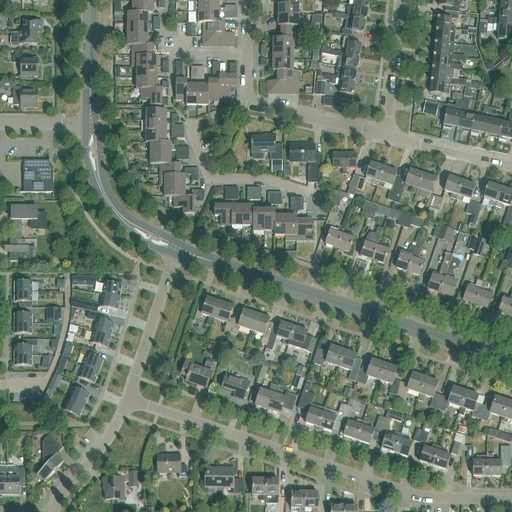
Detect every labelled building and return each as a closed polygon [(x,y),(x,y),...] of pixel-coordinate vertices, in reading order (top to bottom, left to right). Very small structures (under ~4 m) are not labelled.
[(278,5),(278,15),(298,16),(298,5),(300,5),(300,0),(285,0),(286,5),(278,5)] [(355,0),(354,6),(368,9),(369,0),(355,0)] [(458,0),(439,0),(438,6),(445,7),(444,12),(458,13),(459,9),(457,9),(458,0)] [(511,0),(501,0),(500,12),(511,13),(511,0)] [(219,2),(214,2),(194,2),(194,13),(196,13),(198,13),(219,13),(225,13),(225,9),(219,9),(219,2)] [(153,3),(132,3),(132,14),(148,14),(153,14),(153,3)] [(366,21),(368,9),(354,6),(347,5),(346,11),(348,11),(348,15),(347,15),(347,18),(352,19),(366,21)] [(511,13),(500,12),(500,20),(494,19),(494,25),(511,27),(511,13)] [(203,24),(219,24),(219,13),(198,13),(196,13),(196,24),(198,24),(203,24)] [(148,14),(132,14),(128,14),(128,25),(147,25),(148,14)] [(341,35),(351,37),(352,32),(363,34),(366,21),(352,19),(347,18),(347,15),(341,14),(340,19),(346,20),(344,29),(342,29),(341,35)] [(436,31),(449,33),(455,33),(455,35),(461,36),(461,31),(456,31),(456,28),(450,28),(451,20),(458,21),(458,16),(444,14),(444,19),(437,18),(436,31)] [(298,27),(298,16),(278,15),(278,26),(281,26),(281,33),(295,33),(295,27),(298,27)] [(42,21),(15,21),(15,26),(22,26),(23,33),(37,33),(42,33),(42,21)] [(224,24),(219,24),(203,24),(203,34),(209,34),(216,34),(221,34),(224,34),(224,24)] [(480,24),(479,34),(486,34),(487,31),(487,25),(480,24)] [(147,25),(128,25),(128,36),(147,36),(147,25)] [(187,25),(187,38),(195,38),(195,25),(187,25)] [(511,27),(494,25),(493,32),(498,32),(497,40),(511,41),(511,27)] [(448,44),(454,45),(455,35),(455,33),(449,33),(436,31),(434,43),(448,44)] [(23,33),(10,33),(10,45),(12,47),(18,47),(18,45),(37,45),(37,33),(23,33)] [(273,39),(273,50),(292,50),(292,39),(295,39),(295,33),(281,33),(280,39),(273,39)] [(147,36),(128,36),(127,47),(132,47),(147,47),(147,36)] [(346,56),(359,58),(361,46),(354,44),(354,39),(343,37),(341,48),(347,49),(346,56)] [(433,56),(453,58),(452,60),(458,61),(459,55),(453,54),(454,45),(448,44),(434,43),(433,56)] [(328,47),(322,46),(321,54),(334,57),(334,52),(329,51),(328,47)] [(152,47),(147,47),(132,47),(132,57),(152,57),(152,47)] [(273,50),(273,61),(292,61),(292,50),(273,50)] [(339,58),(337,67),(357,71),(359,58),(346,56),(340,55),(340,53),(334,52),(334,57),(339,58)] [(21,59),(21,56),(13,56),(13,64),(21,64),(21,77),(37,77),(37,59),(21,59)] [(452,65),(452,60),(453,58),(433,56),(432,68),(453,70),(462,71),(463,66),(452,65)] [(136,68),(157,69),(157,57),(152,57),(132,57),(132,68),(136,68)] [(272,72),(277,72),(292,72),(292,61),(273,61),(272,72)] [(337,72),(336,77),(335,80),(355,84),(357,71),(337,67),(336,67),(335,72),(337,72)] [(157,69),(136,68),(136,79),(157,79),(157,69)] [(452,79),(453,70),(432,68),(430,81),(450,83),(449,85),(456,86),(456,79),(452,79)] [(292,72),(277,72),(277,82),(279,82),(285,82),(291,82),(297,82),(297,72),(292,72)] [(355,84),(335,80),(336,77),(330,76),(330,79),(329,81),(328,84),(340,86),(339,94),(353,96),(355,84)] [(219,81),(218,97),(229,97),(229,88),(236,88),(236,77),(219,77),(219,81)] [(157,79),(136,79),(136,90),(141,90),(157,90),(157,79)] [(186,101),(187,86),(187,81),(176,81),(175,101),(186,101)] [(208,81),(208,86),(208,102),(218,102),(218,97),(219,81),(208,81)] [(443,94),(448,95),(449,85),(450,83),(430,81),(429,94),(442,95),(443,94)] [(317,82),(315,95),(323,96),(325,83),(317,82)] [(197,107),(197,86),(187,86),(186,101),(186,106),(197,107)] [(197,86),(197,107),(208,107),(208,102),(208,86),(197,86)] [(13,106),(21,106),(21,108),(37,108),(37,90),(21,90),(21,88),(20,88),(14,88),(13,88),(13,106)] [(162,90),(157,90),(141,90),(141,101),(151,101),(151,107),(167,107),(168,101),(162,101),(162,90)] [(474,117),(466,115),(469,101),(463,100),(462,103),(460,114),(457,130),(463,131),(463,132),(470,134),(474,117)] [(451,130),(451,128),(457,130),(460,114),(462,103),(456,101),(454,113),(446,111),(444,118),(442,128),(451,130)] [(439,104),(438,106),(425,104),(423,113),(444,118),(446,111),(447,106),(439,104)] [(146,111),(146,122),(166,122),(166,111),(146,111)] [(508,124),(502,123),(499,140),(507,142),(507,140),(511,142),(511,141),(511,113),(510,113),(508,124)] [(485,135),(488,120),(474,117),(470,134),(478,136),(479,134),(485,135)] [(499,140),(502,123),(488,120),(485,135),(491,137),(490,138),(499,140)] [(146,122),(146,133),(166,133),(166,122),(146,122)] [(150,144),(150,143),(166,144),(166,143),(166,133),(146,133),(146,144),(150,144)] [(262,160),(262,153),(270,153),(270,161),(282,161),(281,146),(275,146),(274,136),(265,136),(265,138),(251,138),(252,153),(252,160),(262,160)] [(150,143),(150,144),(150,154),(171,154),(171,143),(166,143),(166,144),(150,143)] [(320,183),(320,176),(320,154),(312,154),(312,144),(292,144),(292,164),(308,164),(309,169),(307,169),(308,176),(308,184),(320,183)] [(356,153),(333,154),(333,159),(333,168),(333,169),(342,169),(342,175),(347,175),(347,169),(356,168),(356,153)] [(160,165),(171,165),(171,154),(150,154),(150,165),(160,165)] [(53,196),(53,168),(53,170),(49,170),(49,158),(49,161),(24,161),(24,193),(20,193),(53,193),(53,196)] [(272,172),(282,172),(282,162),(272,162),(272,172)] [(378,187),(381,177),(384,168),(370,163),(365,178),(373,181),(371,185),(378,187)] [(160,176),(185,176),(185,173),(180,173),(180,165),(171,165),(160,165),(160,176)] [(384,168),(381,177),(378,187),(383,188),(384,184),(391,187),(387,200),(393,202),(400,179),(395,178),(395,176),(397,172),(384,168)] [(406,182),(400,179),(393,202),(399,204),(404,189),(411,191),(417,193),(422,176),(423,174),(410,170),(407,176),(406,182)] [(422,176),(417,193),(417,195),(428,199),(426,207),(432,209),(436,197),(430,195),(436,179),(429,176),(423,174),(422,176)] [(164,187),(185,187),(185,176),(160,176),(160,187),(164,187)] [(354,176),(353,176),(347,195),(353,196),(355,189),(356,189),(360,178),(354,176)] [(450,198),(456,200),(462,181),(449,177),(444,191),(451,194),(450,198)] [(365,180),(360,178),(356,189),(361,191),(365,180)] [(475,185),(462,181),(456,200),(461,202),(463,198),(470,200),(475,185)] [(495,207),(501,188),(488,184),(484,198),(491,201),(490,205),(495,207)] [(185,198),(185,197),(185,187),(164,187),(164,198),(174,198),(185,198)] [(511,198),(511,191),(501,188),(495,207),(501,209),(502,204),(510,207),(511,198)] [(337,208),(342,196),(336,194),(332,206),(337,208)] [(185,198),(174,198),(174,209),(183,209),(183,215),(194,215),(194,198),(192,198),(185,197),(185,198)] [(436,197),(432,209),(438,211),(442,199),(436,197)] [(367,218),(372,204),(366,202),(361,216),(367,218)] [(472,216),(475,204),(469,202),(465,214),(472,216)] [(377,206),(372,204),(367,218),(372,220),(375,213),(377,206)] [(482,206),(475,204),(472,216),(478,218),(482,206)] [(37,216),(37,208),(20,207),(20,205),(9,205),(9,231),(21,231),(21,221),(32,221),(32,228),(45,229),(45,216),(47,216),(37,216)] [(231,225),(231,205),(214,205),(214,216),(220,216),(220,225),(231,225)] [(231,225),(242,226),(242,206),(231,205),(231,225)] [(242,226),(252,226),(253,210),(253,206),(242,206),(242,226)] [(375,211),(375,213),(381,215),(384,208),(383,208),(377,206),(375,211)] [(507,228),(511,214),(511,209),(508,208),(502,227),(507,228)] [(264,210),(253,210),(252,226),(252,231),(264,231),(264,210)] [(264,231),(273,231),(275,215),(275,211),(264,210),(264,231)] [(396,225),(403,228),(407,215),(401,213),(396,225)] [(273,236),(285,236),(285,215),(275,215),(273,231),(273,236)] [(284,240),(296,241),(296,220),(296,216),(285,215),(285,236),(284,240)] [(421,229),(423,221),(407,215),(403,228),(408,229),(409,225),(421,229)] [(472,216),(470,224),(476,225),(478,218),(472,216)] [(313,220),(296,220),(296,241),(312,241),(313,220)] [(467,226),(460,224),(458,231),(465,233),(467,226)] [(438,239),(442,227),(436,225),(432,237),(438,239)] [(454,231),(442,227),(438,239),(450,243),(454,231)] [(325,245),(337,249),(342,235),(343,230),(338,228),(337,231),(331,228),(325,245)] [(360,256),(372,260),(378,242),(379,240),(382,229),(377,228),(375,234),(373,234),(371,233),(368,235),(367,236),(366,240),(360,256)] [(342,235),(337,249),(349,253),(354,236),(347,234),(347,237),(342,235)] [(467,249),(473,251),(477,239),(471,237),(467,249)] [(477,239),(473,251),(472,255),(480,258),(486,242),(477,239)] [(9,240),(9,248),(5,248),(5,253),(9,253),(9,262),(35,262),(35,248),(25,248),(25,240),(9,240)] [(378,242),(372,260),(384,264),(389,248),(383,246),(384,244),(378,242)] [(407,272),(412,259),(415,248),(410,246),(407,254),(401,252),(396,269),(407,272)] [(415,248),(412,259),(407,272),(419,276),(424,260),(418,258),(421,250),(415,248)] [(511,255),(511,251),(511,250),(506,248),(502,260),(508,262),(511,255)] [(296,260),(296,252),(285,252),(285,257),(296,260)] [(428,289),(440,293),(452,258),(453,256),(446,253),(438,275),(433,273),(428,289)] [(452,258),(440,293),(451,297),(456,281),(450,279),(452,272),(458,270),(460,262),(457,260),(452,258)] [(72,278),(72,286),(82,286),(82,278),(72,278)] [(463,301),(475,305),(482,282),(477,280),(474,287),(469,285),(463,301)] [(14,293),(32,293),(32,283),(14,282),(14,293)] [(482,282),(475,305),(486,309),(492,292),(486,290),(488,284),(482,282)] [(102,295),(120,298),(122,286),(104,283),(102,295)] [(32,303),(32,293),(14,293),(14,303),(18,303),(18,308),(32,309),(32,303)] [(510,316),(511,310),(511,294),(510,298),(504,296),(499,312),(510,316)] [(120,298),(102,295),(100,308),(118,311),(120,298)] [(206,298),(205,301),(199,299),(197,307),(193,321),(199,323),(202,314),(210,317),(207,325),(212,327),(215,319),(220,303),(206,298)] [(82,302),(80,309),(97,313),(99,305),(82,302)] [(224,331),(230,334),(235,320),(229,318),(233,307),(220,303),(215,319),(227,323),(224,331)] [(240,321),(235,320),(230,334),(236,336),(239,327),(251,331),(257,315),(244,310),(240,321)] [(88,312),(87,318),(95,320),(97,314),(88,312)] [(14,325),(32,325),(32,314),(14,314),(14,325)] [(49,314),(49,323),(60,323),(61,315),(49,314)] [(270,319),(257,315),(251,331),(249,339),(253,341),(256,332),(264,335),(261,344),(267,346),(270,337),(274,324),(269,322),(270,319)] [(94,332),(111,337),(114,324),(97,320),(94,332)] [(283,345),(288,346),(294,327),(282,323),(281,326),(274,324),(270,337),(267,346),(266,349),(271,351),(276,339),(277,338),(284,340),(283,345)] [(32,325),(14,325),(14,335),(32,335),(32,325)] [(308,332),(294,327),(288,346),(311,354),(316,341),(306,338),(308,332)] [(94,332),(90,344),(107,349),(111,337),(94,332)] [(14,346),(14,356),(32,356),(32,341),(23,341),(23,346),(14,346)] [(338,367),(343,350),(331,346),(329,354),(317,350),(312,364),(322,367),(324,362),(338,367)] [(82,366),(99,372),(103,361),(92,357),(94,351),(83,347),(80,353),(86,356),(82,366)] [(62,356),(62,357),(69,359),(71,353),(64,350),(64,351),(62,356)] [(354,382),(359,368),(361,361),(355,358),(356,355),(343,350),(338,367),(350,371),(347,380),(354,382)] [(14,367),(32,367),(32,356),(14,356),(14,367)] [(379,381),(384,364),(372,360),(371,364),(364,361),(357,382),(363,385),(366,376),(379,381)] [(205,391),(206,389),(212,373),(210,373),(212,366),(213,365),(212,364),(206,362),(203,370),(192,366),(193,364),(186,361),(181,375),(181,377),(186,379),(187,380),(185,384),(195,388),(205,391)] [(397,369),(384,364),(379,381),(391,385),(389,393),(395,396),(400,382),(393,380),(397,369)] [(82,366),(78,378),(94,384),(99,372),(82,366)] [(264,379),(268,368),(262,366),(259,378),(264,379)] [(58,367),(55,375),(61,377),(64,369),(58,367)] [(295,376),(301,378),(304,369),(299,367),(295,376)] [(420,394),(425,378),(413,374),(409,385),(402,383),(397,396),(404,399),(407,390),(420,394)] [(55,375),(52,382),(57,385),(60,377),(55,375)] [(243,402),(249,383),(226,375),(222,388),(235,393),(234,398),(243,402)] [(437,382),(425,378),(420,394),(417,400),(423,402),(425,396),(432,399),(429,407),(436,409),(440,396),(434,393),(437,382)] [(255,406),(268,410),(276,386),(272,385),(269,392),(261,390),(255,406)] [(280,387),(276,386),(268,410),(280,414),(282,407),(292,411),(291,412),(292,412),(297,397),(290,395),(286,393),(285,399),(277,396),(280,387)] [(448,404),(460,408),(466,392),(453,387),(449,399),(443,397),(438,410),(445,412),(448,404)] [(89,395),(74,388),(68,399),(84,407),(89,395)] [(353,391),(345,388),(343,395),(350,398),(353,391)] [(48,390),(45,396),(50,399),(53,392),(48,390)] [(478,396),(466,392),(460,408),(458,415),(463,417),(466,410),(473,413),(471,417),(477,419),(482,406),(476,404),(478,396)] [(315,395),(309,393),(308,396),(302,393),(300,400),(306,403),(305,404),(311,406),(315,395)] [(490,414),(502,418),(508,402),(495,397),(494,401),(488,399),(480,420),(487,422),(490,414)] [(63,411),(79,418),(84,407),(68,399),(63,411)] [(391,404),(385,401),(383,408),(389,410),(391,404)] [(511,403),(508,402),(502,418),(500,422),(506,424),(507,420),(511,421),(511,403)] [(343,418),(347,406),(341,404),(337,416),(343,418)] [(347,406),(343,418),(349,420),(353,408),(347,406)] [(306,423),(318,427),(325,409),(319,407),(318,411),(311,409),(306,423)] [(325,409),(318,427),(331,432),(336,418),(329,415),(330,411),(325,409)] [(387,412),(384,419),(380,431),(386,433),(391,421),(390,421),(392,413),(387,412)] [(380,431),(384,419),(379,417),(375,429),(380,431)] [(343,436),(357,440),(363,422),(357,420),(356,424),(348,421),(343,436)] [(363,422),(357,440),(369,444),(374,430),(367,428),(368,423),(363,422)] [(466,429),(459,427),(457,433),(464,435),(466,429)] [(419,443),(422,432),(417,430),(413,441),(419,443)] [(422,432),(419,443),(424,445),(428,434),(422,432)] [(382,449),(394,453),(401,435),(395,433),(394,437),(387,434),(382,449)] [(498,433),(496,439),(510,444),(511,437),(498,433)] [(45,482),(64,462),(63,462),(56,455),(63,448),(49,435),(44,441),(45,441),(43,443),(44,467),(37,474),(38,474),(45,481),(45,482)] [(401,435),(394,453),(407,458),(412,443),(405,441),(406,436),(401,435)] [(456,456),(460,444),(454,443),(451,455),(456,456)] [(419,461),(432,466),(439,447),(433,445),(432,450),(424,447),(419,461)] [(439,447),(432,466),(445,470),(450,456),(443,453),(444,449),(439,447)] [(487,457),(487,477),(500,477),(500,467),(511,467),(511,447),(500,447),(500,462),(493,462),(493,457),(487,457)] [(179,456),(158,456),(158,474),(178,474),(179,479),(185,479),(185,466),(179,466),(179,456)] [(487,477),(487,457),(481,457),(481,461),(473,461),(473,477),(487,477)] [(14,467),(7,467),(7,496),(19,496),(18,496),(18,484),(25,484),(25,469),(14,469),(14,467)] [(234,469),(205,469),(204,487),(229,488),(228,493),(243,493),(243,480),(234,480),(234,469)] [(105,486),(106,500),(123,500),(122,484),(129,484),(129,489),(137,488),(137,473),(129,473),(129,472),(117,472),(117,479),(103,479),(103,486),(105,486)] [(265,501),(265,496),(265,480),(252,480),(252,495),(260,495),(260,501),(265,501)] [(278,480),(265,480),(265,496),(265,501),(265,504),(278,504),(278,501),(278,480)] [(304,509),(304,493),(291,492),(291,511),(304,511),(304,509)] [(304,509),(312,509),(311,511),(316,511),(317,493),(304,493),(304,509)]
